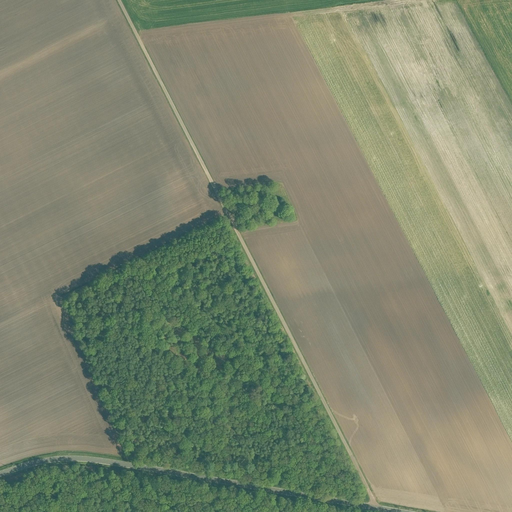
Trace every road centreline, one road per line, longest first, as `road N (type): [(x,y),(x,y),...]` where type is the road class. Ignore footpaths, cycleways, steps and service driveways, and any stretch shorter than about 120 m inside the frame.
road 1 (unclassified): [(119,0),(373,507)]
road 2 (tertiary): [(373,507),(79,457),(0,473)]
